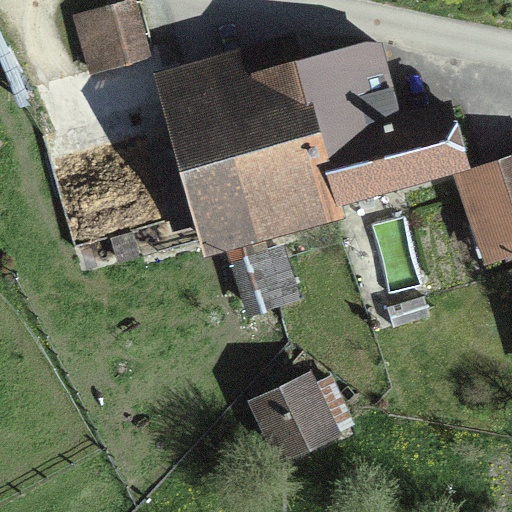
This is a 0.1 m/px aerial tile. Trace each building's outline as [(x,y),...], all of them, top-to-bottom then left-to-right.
[(130,2),(76,17),(91,70),(145,55),(130,2)] [(397,123),(376,42),(170,98),(182,139),(151,147),(171,217),(201,209),(211,244),(341,207),(337,194),(464,159),(450,108),(397,123)] [(511,159),(465,176),(490,253),(511,245),(511,159)] [(279,247),(234,262),(248,306),(294,292),(279,247)] [(303,378),(258,399),(284,454),(350,422),(329,378),(308,387),(303,378)]
